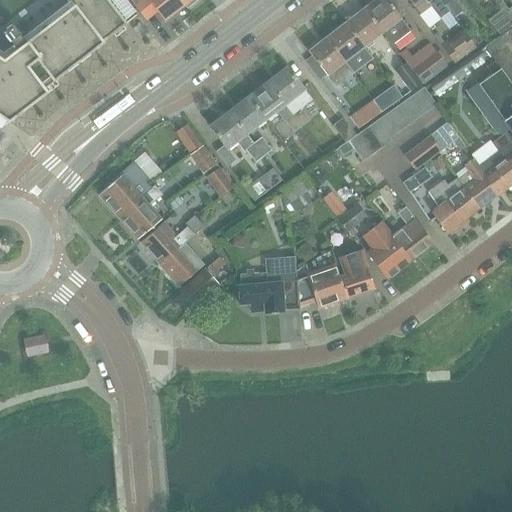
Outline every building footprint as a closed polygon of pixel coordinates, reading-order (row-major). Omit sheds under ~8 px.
[(0,0),(0,122),(4,125),(55,85),(53,81),(102,43),(101,42),(125,24),(106,0),(0,0)] [(129,0),(146,21),(157,12),(164,22),(184,6),(178,0),(129,0)] [(376,0),(364,9),(383,33),(392,44),(409,31),(398,15),(404,10),(400,6),(395,0),(376,0)] [(408,0),(414,7),(420,15),(431,6),(445,25),(454,18),(440,0),(408,0)] [(440,0),(454,18),(463,11),(454,0),(440,0)] [(364,9),(345,24),(364,48),(383,33),(364,9)] [(491,25),(498,35),(511,26),(504,16),(491,25)] [(345,24),(326,39),(344,62),(353,74),(372,59),(364,48),(345,24)] [(475,47),(465,34),(445,50),(454,63),(475,47)] [(344,62),(326,39),(308,52),(311,57),(305,62),(313,72),(320,68),(335,87),(353,74),(344,62)] [(418,55),(406,64),(421,84),(422,84),(446,66),(429,43),(416,53),(418,55)] [(421,84),(406,64),(405,63),(395,71),(410,92),(421,84)] [(288,68),(268,83),(285,105),(292,115),(293,116),(301,110),(303,108),(295,97),(304,90),(288,68)] [(511,85),(501,69),(478,85),(511,133),(511,85)] [(385,94),(393,104),(401,98),(394,88),(387,78),(380,83),(387,93),(385,94)] [(402,82),(394,88),(401,98),(410,92),(402,82)] [(268,83),(249,98),(265,120),(273,114),(282,125),(285,122),(293,116),(292,115),(285,105),(268,83)] [(498,153),(479,168),(497,195),(497,196),(511,184),(511,133),(478,85),(467,93),(496,132),(498,130),(502,136),(492,144),(498,153)] [(427,112),(436,106),(424,88),(414,95),(427,112)] [(417,119),(427,112),(414,95),(405,101),(417,119)] [(246,135),(265,120),(249,98),(229,113),(246,135)] [(405,101),(396,108),(408,126),(417,119),(405,101)] [(357,130),(381,113),(373,102),(349,118),(357,130)] [(399,132),(408,126),(396,108),(386,115),(399,132)] [(301,110),(293,116),(302,127),(310,121),(301,110)] [(229,113),(210,128),(226,150),(236,143),(243,152),(254,144),(246,135),(229,113)] [(386,115),(377,121),(389,139),(390,139),(399,132),(386,115)] [(293,116),(285,122),(294,133),(302,127),(293,116)] [(346,143),(348,141),(356,136),(343,118),(333,126),(346,143)] [(391,141),(390,139),(389,139),(377,121),(368,128),(382,148),(391,141)] [(439,129),(450,145),(458,138),(448,122),(439,129)] [(187,125),(175,133),(189,153),(201,146),(187,125)] [(368,128),(359,135),(373,155),(382,148),(368,128)] [(441,151),(450,145),(439,129),(430,136),(441,151)] [(356,136),(348,141),(354,149),(363,162),(373,155),(359,135),(356,136)] [(415,171),(441,151),(430,136),(404,156),(415,171)] [(254,144),(263,157),(271,151),(261,138),(254,144)] [(346,143),(338,149),(344,156),(354,149),(348,141),(346,143)] [(254,144),(243,152),(244,153),(246,151),(255,163),(263,157),(254,144)] [(203,146),(190,155),(204,174),(216,165),(203,146)] [(468,171),(457,179),(478,210),(497,195),(479,168),(473,159),(464,166),(468,171)] [(138,200),(151,189),(141,178),(144,176),(133,163),(116,177),(118,179),(98,196),(117,218),(118,218),(138,200)] [(234,163),(222,170),(235,191),(246,184),(234,163)] [(219,169),(206,177),(220,197),(233,189),(219,169)] [(303,176),(281,190),(289,203),(311,190),(303,176)] [(409,193),(419,187),(412,177),(403,184),(409,193)] [(446,234),(450,231),(452,234),(462,226),(459,224),(478,210),(457,179),(447,185),(444,181),(428,192),(439,208),(432,214),(446,234)] [(154,186),(151,189),(138,200),(118,218),(137,240),(160,220),(149,207),(162,195),(154,186)] [(357,204),(337,219),(347,232),(367,217),(357,204)] [(392,237),(411,261),(433,244),(406,207),(397,214),(406,226),(401,230),(392,237)] [(185,225),(194,235),(203,227),(194,217),(185,225)] [(187,228),(176,237),(163,223),(140,243),(159,265),(176,251),(184,244),(194,236),(187,228)] [(411,261),(392,237),(381,223),(362,238),(371,249),(367,253),(387,279),(411,261)] [(203,266),(184,244),(176,251),(159,265),(178,288),(203,266)] [(340,277),(347,299),(374,289),(362,252),(339,259),(345,276),(340,277)] [(219,258),(180,291),(194,307),(219,286),(213,280),(218,276),(214,272),(224,264),(219,258)] [(297,300),(295,272),(295,258),(265,260),(266,273),(267,283),(282,282),(283,311),(299,310),(299,308),(298,300),(297,300)] [(298,300),(299,308),(316,302),(318,309),(347,299),(340,277),(336,265),(308,274),(305,265),(295,272),(297,300),(298,300)] [(267,283),(266,273),(253,274),(253,270),(246,270),(246,275),(240,275),(241,286),(238,286),(240,305),(264,303),(265,313),(283,312),(283,311),(282,282),(267,283)] [(47,351),(46,347),(44,337),(25,341),(28,355),(47,351)]
